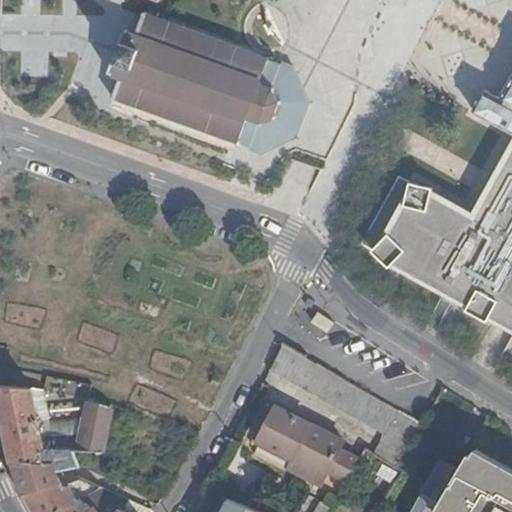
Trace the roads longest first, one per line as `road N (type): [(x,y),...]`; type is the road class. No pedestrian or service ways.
road 1 (residential): [(311,250),(0,135)]
road 2 (residential): [(173,511),(311,250)]
road 3 (residential): [(511,407),(361,315),(311,250)]
